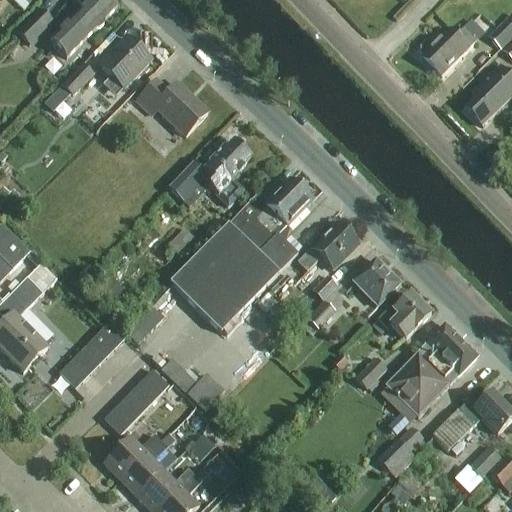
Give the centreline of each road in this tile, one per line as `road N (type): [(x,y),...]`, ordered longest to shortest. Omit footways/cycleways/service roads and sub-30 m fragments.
road 1 (secondary): [(511,365),(147,0)]
road 2 (residential): [(511,210),(305,0)]
